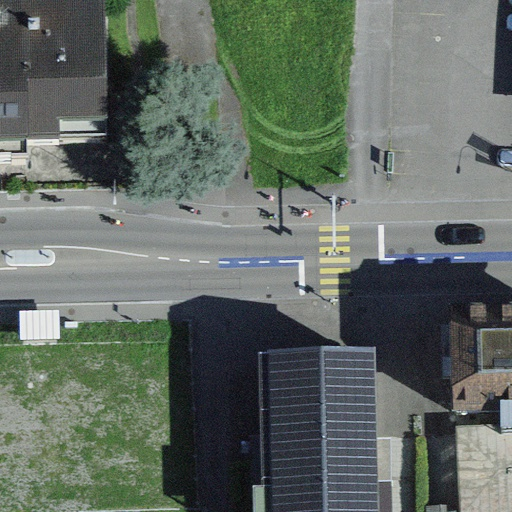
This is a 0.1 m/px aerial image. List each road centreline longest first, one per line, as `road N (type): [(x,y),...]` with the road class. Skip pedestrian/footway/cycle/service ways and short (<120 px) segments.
road 1 (primary): [(0,260),(374,259)]
road 2 (residential): [(374,259),(382,0)]
road 3 (primary): [(374,259),(511,256)]
